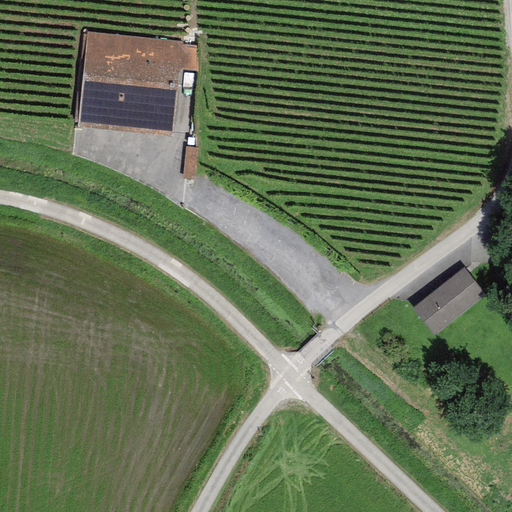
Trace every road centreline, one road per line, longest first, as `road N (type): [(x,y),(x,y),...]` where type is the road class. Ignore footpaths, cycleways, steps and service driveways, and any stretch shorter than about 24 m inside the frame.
road 1 (unclassified): [(0,197),(71,216),(141,248),(219,304),(290,374)]
road 2 (unclassified): [(511,176),(479,219),(346,320),(290,374)]
road 3 (unclassified): [(290,374),(434,511)]
road 4 (unclassified): [(290,374),(199,511)]
